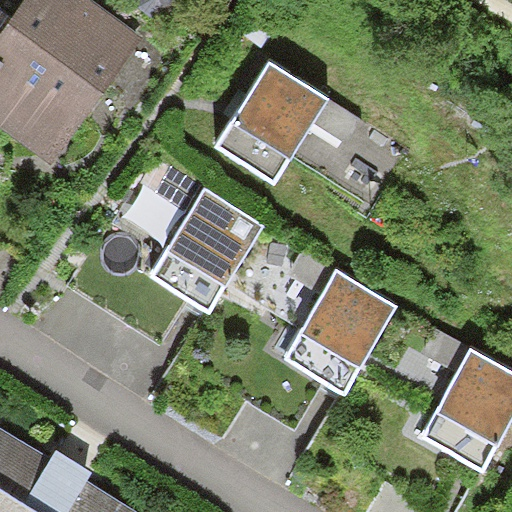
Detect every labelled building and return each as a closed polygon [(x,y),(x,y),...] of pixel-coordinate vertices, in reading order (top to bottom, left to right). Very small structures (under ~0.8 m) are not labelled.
[(24,0),(6,27),(0,23),(0,125),(52,161),(132,42),(69,0),(24,0)] [(278,189),(334,98),(267,52),(207,147),(278,189)] [(143,278),(211,317),(265,225),(207,182),(143,278)] [(278,359),(343,396),(401,305),(336,269),(278,359)] [(413,442),(491,479),(511,433),(511,367),(469,345),(413,442)] [(0,511),(149,511),(0,419),(0,511)]
